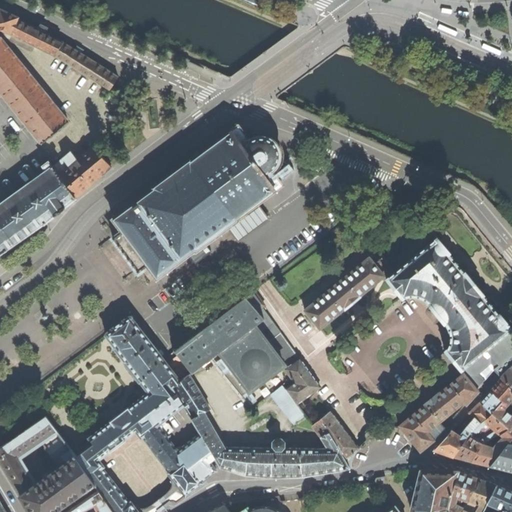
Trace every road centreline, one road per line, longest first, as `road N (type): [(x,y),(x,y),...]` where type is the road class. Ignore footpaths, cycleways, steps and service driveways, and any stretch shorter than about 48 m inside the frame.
road 1 (residential): [(226,96),(460,194),(511,250)]
road 2 (residential): [(0,282),(87,199),(226,96)]
road 3 (residential): [(419,459),(222,487),(179,511)]
road 4 (tertiary): [(226,96),(355,0)]
